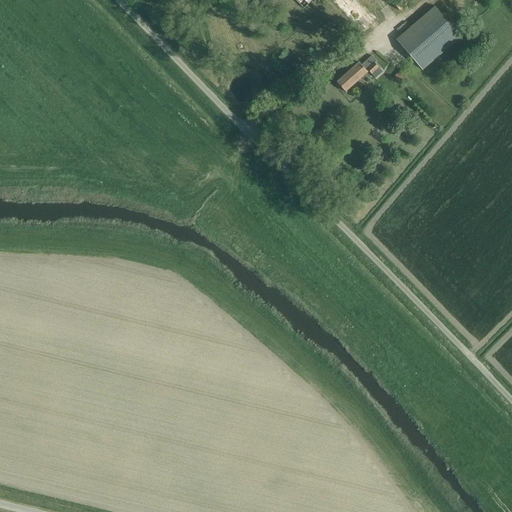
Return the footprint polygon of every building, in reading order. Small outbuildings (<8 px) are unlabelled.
[(295,0),(295,1),(304,9),(308,5),(303,0),(295,0)] [(393,0),(391,2),(400,12),(413,0),(393,0)] [(355,12),(370,28),(380,19),(366,2),(355,12)] [(396,40),(422,71),(461,38),(434,7),(396,40)] [(371,75),(379,68),(370,58),(361,66),(359,63),(336,83),(345,93),(368,72),(371,75)]
